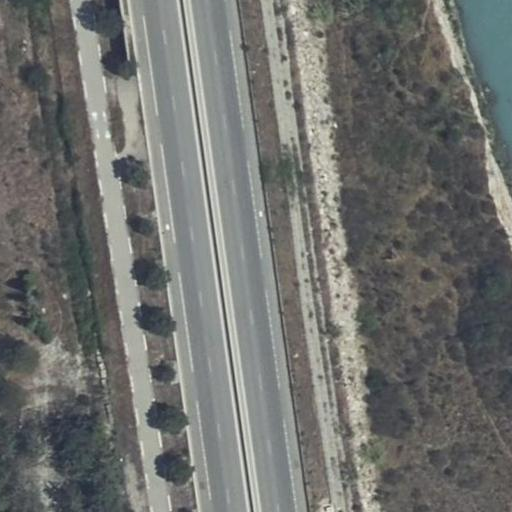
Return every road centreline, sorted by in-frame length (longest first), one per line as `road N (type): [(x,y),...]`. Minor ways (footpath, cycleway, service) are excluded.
road 1 (trunk): [(157,0),(229,511)]
road 2 (trunk): [(278,511),(208,0)]
